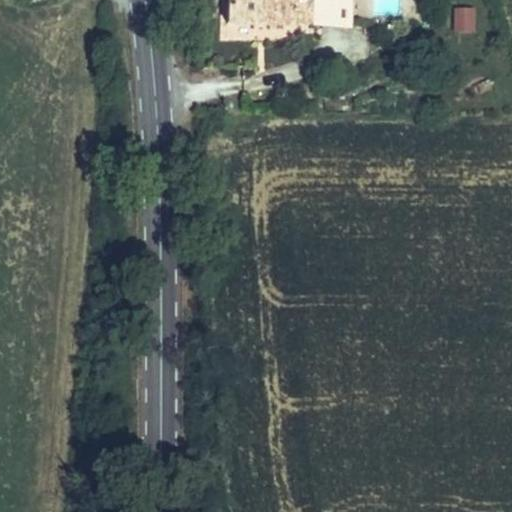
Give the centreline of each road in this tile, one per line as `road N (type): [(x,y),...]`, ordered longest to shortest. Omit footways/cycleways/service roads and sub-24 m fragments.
road 1 (primary): [(159,511),(158,223),(143,0)]
road 2 (unknown): [(153,112),(405,79)]
